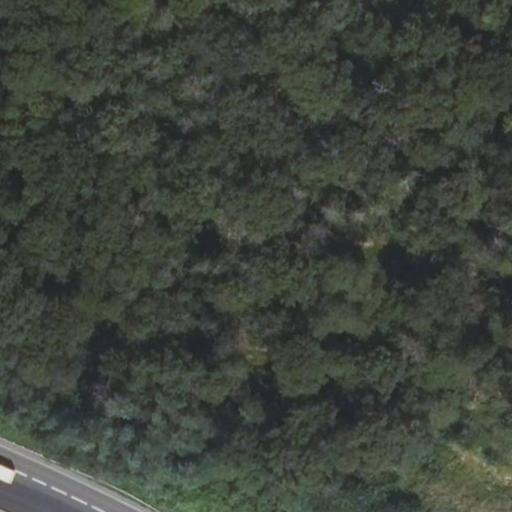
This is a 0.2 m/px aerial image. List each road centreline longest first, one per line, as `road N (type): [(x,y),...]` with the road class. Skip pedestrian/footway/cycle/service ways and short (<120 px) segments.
road 1 (track): [(511,493),(267,367),(143,356),(90,323),(0,291)]
road 2 (track): [(0,192),(33,186),(209,235),(511,283)]
